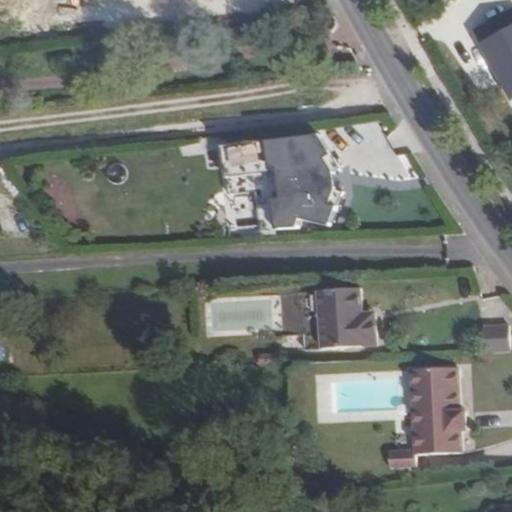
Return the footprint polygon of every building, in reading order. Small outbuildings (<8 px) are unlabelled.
[(322,134),(224,145),(234,228),(307,217),(335,226),(349,179),(322,134)] [(330,292),(288,295),(291,353),(347,349),(344,316),(331,317),(330,292)] [(478,356),(504,355),(502,329),(477,331),(478,356)] [(244,367),(244,358),(230,360),(230,368),(244,367)] [(456,371),(410,373),(414,458),(461,456),(460,432),(465,433),(464,414),(458,414),(456,371)]
